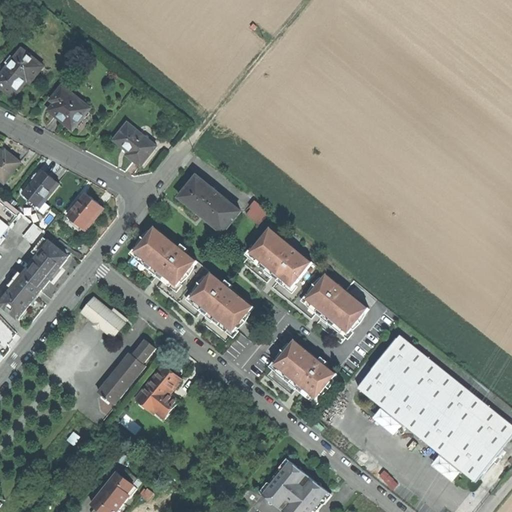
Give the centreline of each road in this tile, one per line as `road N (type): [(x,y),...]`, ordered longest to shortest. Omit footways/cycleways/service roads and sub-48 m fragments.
road 1 (residential): [(400,511),(95,262)]
road 2 (track): [(144,197),(306,0)]
road 3 (residential): [(0,118),(144,197)]
road 4 (residential): [(0,378),(95,262)]
